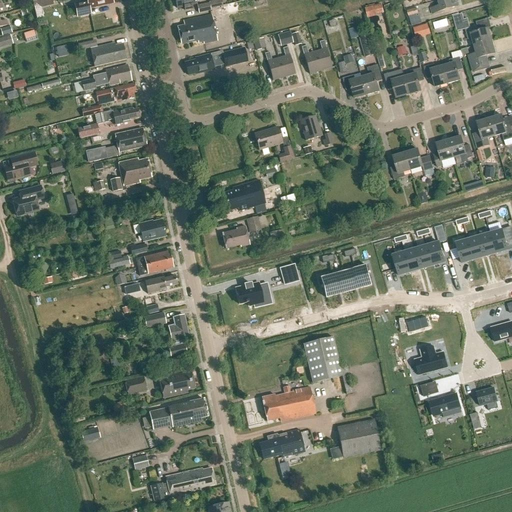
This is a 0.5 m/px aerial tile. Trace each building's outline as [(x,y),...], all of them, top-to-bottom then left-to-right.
[(43,0),(33,2),(37,20),(44,18),(41,8),(53,5),(51,0),(43,0)] [(86,0),(87,1),(74,4),(77,17),(90,15),(89,9),(97,7),(99,7),(101,7),(103,6),(112,3),(112,2),(112,0),(86,0)] [(201,0),(174,0),(177,8),(184,6),(185,11),(193,9),(192,6),(196,5),(195,5),(196,5),(196,1),(201,0)] [(211,9),(215,8),(223,6),(221,0),(219,0),(209,2),(209,3),(197,6),(199,14),(211,11),(211,9)] [(456,0),(442,0),(438,1),(440,6),(430,9),(432,15),(458,7),(456,0)] [(375,16),(373,7),(365,9),(368,18),(375,16)] [(417,8),(407,11),(411,27),(422,24),(420,16),(417,17),(416,15),(418,14),(417,8)] [(215,30),(212,16),(183,22),(184,27),(178,28),(181,45),(192,43),(196,43),(197,42),(198,42),(198,44),(203,42),(204,44),(218,41),(216,34),(218,34),(217,30),(215,30)] [(445,18),(431,23),(435,34),(449,28),(445,18)] [(412,27),(415,38),(430,33),(427,23),(412,27)] [(10,27),(1,29),(2,36),(12,33),(10,27)] [(472,39),(474,47),(491,42),(488,29),(478,32),(477,27),(465,30),(468,40),(472,39)] [(34,31),(24,34),(25,40),(36,37),(34,31)] [(349,32),(352,40),(358,39),(356,31),(349,32)] [(278,36),(282,47),(293,43),(290,32),(278,36)] [(292,34),(295,46),(301,44),(298,33),(292,34)] [(0,38),(0,48),(13,44),(10,36),(0,38)] [(369,36),(359,39),(364,58),(375,55),(369,36)] [(253,42),(256,51),(266,48),(263,39),(253,42)] [(95,40),(78,44),(79,51),(97,47),(95,40)] [(322,51),(315,53),(321,72),(332,68),(326,50),(327,50),(324,41),(319,43),(322,51)] [(486,57),(495,54),(491,42),(474,47),(476,54),(469,56),(473,73),(489,68),(486,57)] [(115,46),(114,44),(110,45),(90,50),(94,68),(126,60),(123,45),(115,46)] [(321,72),(315,53),(309,54),(306,46),(301,48),(304,56),(309,75),(321,72)] [(398,48),(400,56),(407,54),(405,47),(398,48)] [(285,57),(278,59),(284,78),(295,75),(290,56),(288,48),(283,49),(285,57)] [(226,67),(247,62),(244,49),(222,54),(226,67)] [(284,78),(278,59),(272,61),(270,53),(265,54),(267,63),(273,81),(284,78)] [(419,55),(421,63),(427,62),(425,53),(419,55)] [(214,70),(210,55),(195,59),(196,61),(185,63),(188,76),(199,73),(200,74),(214,70)] [(344,57),(346,65),(353,63),(351,55),(344,57)] [(450,65),(443,67),(447,85),(460,81),(457,71),(463,70),(459,58),(449,61),(450,65)] [(370,76),(362,79),(367,96),(379,92),(377,83),(382,81),(378,65),(367,68),(370,76)] [(447,85),(443,67),(435,69),(434,65),(423,68),(427,80),(432,79),(435,88),(447,85)] [(101,75),(98,76),(99,80),(101,87),(109,85),(109,87),(120,84),(132,82),(129,69),(125,69),(124,67),(106,71),(106,74),(101,75)] [(404,78),(409,95),(421,92),(418,82),(424,81),(421,69),(410,72),(411,76),(404,78)] [(354,99),(367,96),(362,79),(355,81),(353,76),(343,79),(346,91),(352,90),(354,99)] [(409,95),(404,78),(396,80),(395,76),(385,79),(388,91),(393,89),(396,99),(409,95)] [(81,83),(75,85),(77,94),(84,92),(84,93),(96,90),(96,88),(101,87),(99,80),(94,81),(93,79),(81,82),(81,83)] [(136,93),(134,84),(96,93),(98,101),(115,97),(116,103),(125,101),(126,102),(128,101),(129,100),(134,99),(133,94),(136,93)] [(101,106),(81,110),(83,117),(102,113),(101,106)] [(108,121),(114,120),(115,126),(129,123),(129,121),(140,118),(138,110),(133,111),(132,109),(113,114),(112,111),(95,115),(97,125),(109,123),(108,121)] [(502,116),(489,120),(494,137),(502,135),(505,147),(511,144),(511,131),(510,124),(505,126),(502,116)] [(318,129),(315,117),(300,121),(306,141),(322,137),(319,129),(318,129)] [(494,137),(489,120),(477,124),(480,133),(473,135),(477,149),(489,146),(487,139),(494,137)] [(99,135),(97,128),(90,130),(89,126),(77,129),(79,140),(99,135)] [(282,144),(277,128),(254,135),(259,151),(282,144)] [(146,147),(144,134),(143,130),(142,130),(115,136),(117,146),(105,149),(104,148),(86,152),(88,163),(107,159),(120,156),(120,153),(146,147)] [(325,147),(334,144),(331,134),(324,136),(326,140),(323,141),(325,147)] [(461,138),(448,141),(454,159),(466,155),(467,159),(473,157),(469,146),(464,147),(461,138)] [(454,159),(448,141),(436,145),(439,155),(433,156),(437,168),(443,166),(441,162),(454,159)] [(281,163),(294,159),(291,147),(283,149),(285,154),(278,156),(281,163)] [(309,147),(302,149),(304,156),(311,154),(309,147)] [(418,150),(405,154),(410,171),(423,168),(424,172),(433,169),(429,157),(421,160),(418,150)] [(37,165),(34,154),(11,160),(12,166),(4,168),(8,182),(29,177),(27,168),(37,165)] [(410,171),(405,154),(393,158),(396,167),(390,169),(394,181),(405,177),(404,173),(410,171)] [(118,164),(121,176),(121,178),(110,181),(113,193),(121,191),(121,188),(140,184),(139,181),(144,180),(152,178),(149,169),(147,160),(144,161),(138,162),(138,160),(118,164)] [(50,166),(52,175),(66,171),(63,161),(50,166)] [(485,178),(494,179),(495,169),(486,168),(485,178)] [(268,178),(276,176),(274,170),(266,172),(268,178)] [(103,181),(92,183),(94,192),(105,190),(103,181)] [(265,204),(259,181),(232,189),(233,191),(224,194),(229,212),(238,209),(239,212),(265,204)] [(473,184),(464,187),(466,194),(475,191),(473,184)] [(20,199),(13,201),(17,217),(38,211),(35,201),(44,199),(41,187),(29,190),(19,193),(20,199)] [(294,195),(281,199),(283,205),(296,201),(294,195)] [(105,228),(117,225),(115,217),(103,219),(105,228)] [(246,220),(250,234),(261,231),(257,217),(246,220)] [(149,223),(144,224),(139,225),(143,243),(166,237),(162,221),(149,224),(149,223)] [(240,248),(250,246),(245,227),(236,229),(237,231),(222,234),(226,250),(240,246),(240,248)] [(275,232),(276,238),(284,237),(283,230),(275,232)] [(491,234),(497,254),(508,251),(502,231),(491,234)] [(485,258),(497,254),(491,234),(479,237),(485,258)] [(479,237),(468,241),(474,261),(485,258),(479,237)] [(462,264),(474,261),(468,241),(456,244),(462,264)] [(445,263),(439,243),(428,246),(433,267),(445,263)] [(136,245),(130,246),(132,256),(148,252),(146,245),(136,247),(136,245)] [(422,270),(433,267),(428,246),(416,250),(422,270)] [(411,273),(422,270),(416,250),(405,253),(411,273)] [(119,251),(108,254),(110,261),(121,258),(119,251)] [(136,260),(138,268),(171,260),(169,252),(136,260)] [(399,276),(411,273),(405,253),(393,256),(399,276)] [(114,261),(116,267),(130,264),(128,258),(114,261)] [(171,260),(138,268),(140,277),(173,269),(171,260)] [(294,265),(280,269),(285,285),(299,281),(294,265)] [(367,266),(355,269),(361,290),(373,286),(367,266)] [(355,269),(344,272),(349,293),(361,290),(355,269)] [(344,272),(332,275),(337,296),(349,293),(344,272)] [(332,275),(320,279),(326,299),(337,296),(332,275)] [(144,282),(148,295),(166,290),(166,288),(177,285),(175,277),(164,280),(163,278),(144,282)] [(125,278),(115,280),(117,287),(127,284),(125,278)] [(245,287),(236,289),(239,305),(245,303),(245,304),(248,303),(249,307),(254,305),(255,308),(264,306),(262,296),(269,295),(267,284),(259,286),(259,284),(251,286),(251,284),(244,285),(245,287)] [(148,315),(159,312),(157,305),(147,308),(148,315)] [(147,329),(166,324),(164,313),(144,318),(147,329)] [(173,319),(175,326),(168,327),(172,343),(178,341),(178,342),(189,340),(184,316),(173,319)] [(511,322),(491,329),(495,343),(511,338),(511,322)] [(346,395),(354,393),(348,368),(341,369),(333,338),(303,345),(313,384),(342,377),(346,395)] [(185,344),(169,348),(171,360),(187,356),(185,344)] [(422,359),(415,361),(419,376),(448,368),(444,353),(436,355),(434,347),(420,351),(422,359)] [(194,389),(191,373),(183,375),(182,374),(159,379),(164,398),(187,393),(186,391),(194,389)] [(146,391),(144,380),(143,378),(125,383),(128,395),(146,391)] [(426,385),(421,387),(424,398),(429,396),(426,385)] [(289,387),(283,388),(285,395),(275,397),(274,395),(262,398),(261,398),(267,422),(280,419),(280,423),(316,414),(310,387),(290,392),(289,387)] [(494,389),(476,393),(480,407),(498,402),(494,389)] [(457,395),(429,402),(434,417),(443,414),(444,418),(455,415),(454,411),(461,409),(457,395)] [(201,419),(208,417),(204,400),(168,408),(168,409),(143,415),(144,421),(150,419),(153,431),(172,427),(172,428),(201,422),(201,419)] [(333,411),(345,408),(343,401),(332,404),(333,411)] [(343,460),(381,452),(375,420),(337,428),(343,460)] [(100,438),(98,428),(86,431),(89,441),(100,438)] [(305,453),(302,443),(299,431),(277,436),(277,435),(267,438),(268,442),(259,445),(263,460),(281,455),(282,459),(305,453)] [(146,456),(132,459),(135,471),(149,468),(146,456)] [(167,484),(162,485),(162,484),(150,487),(154,502),(165,499),(201,491),(200,488),(215,485),(211,469),(197,473),(196,471),(166,478),(167,484)]
